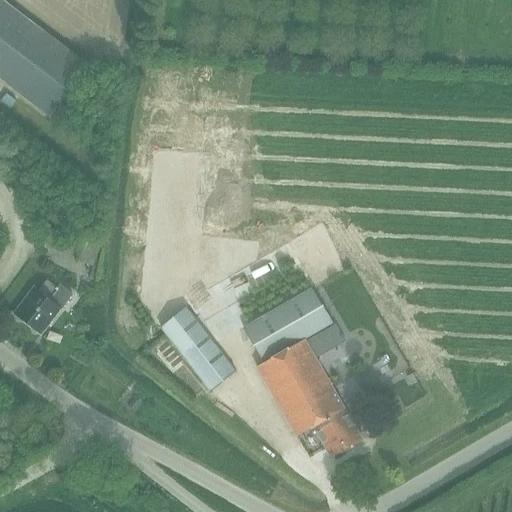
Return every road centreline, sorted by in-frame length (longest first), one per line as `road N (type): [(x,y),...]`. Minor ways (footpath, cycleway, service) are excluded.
road 1 (unclassified): [(263,511),(116,439)]
road 2 (unclassified): [(374,511),(511,432)]
road 3 (unclassified): [(116,439),(0,352)]
